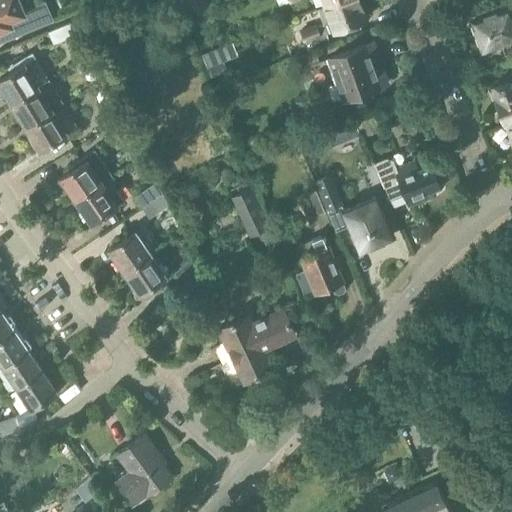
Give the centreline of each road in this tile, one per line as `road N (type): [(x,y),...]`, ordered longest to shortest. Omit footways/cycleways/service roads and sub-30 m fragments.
road 1 (residential): [(248,474),(128,362),(0,191)]
road 2 (residential): [(248,474),(493,210)]
road 3 (residential): [(493,210),(416,0)]
